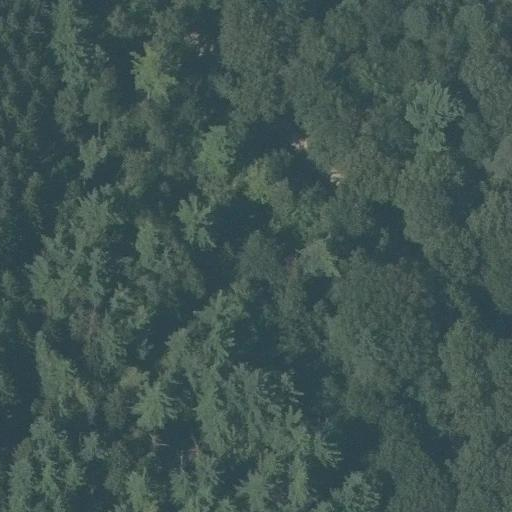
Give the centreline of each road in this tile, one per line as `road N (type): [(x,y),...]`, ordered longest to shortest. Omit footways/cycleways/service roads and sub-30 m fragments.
road 1 (track): [(465,511),(433,302),(402,255),(152,0)]
road 2 (unknown): [(128,0),(203,214),(364,433),(396,511)]
road 3 (track): [(511,104),(400,68),(369,66),(222,0)]
